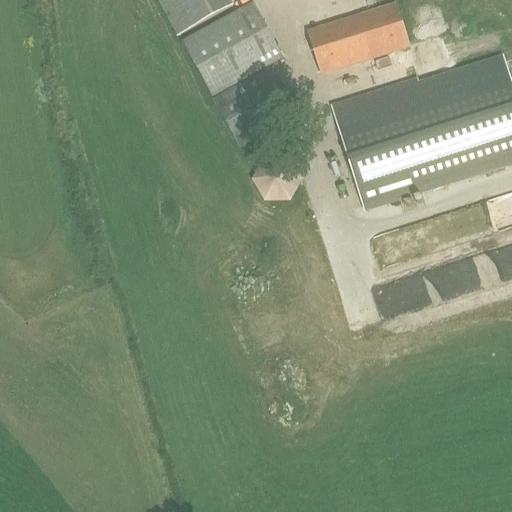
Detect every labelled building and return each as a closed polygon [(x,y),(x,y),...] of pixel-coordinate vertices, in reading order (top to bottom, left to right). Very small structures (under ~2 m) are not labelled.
[(151,0),(168,36),(224,10),(219,0),(151,0)] [(253,6),(183,44),(212,98),(282,60),(253,6)] [(395,6),(308,34),(322,76),(409,48),(395,6)] [(511,88),(504,63),(334,117),(363,208),(511,161),(511,88)] [(293,105),(273,68),(212,100),(233,138),(293,105)] [(291,202),(289,160),(249,161),(250,203),(291,202)]
